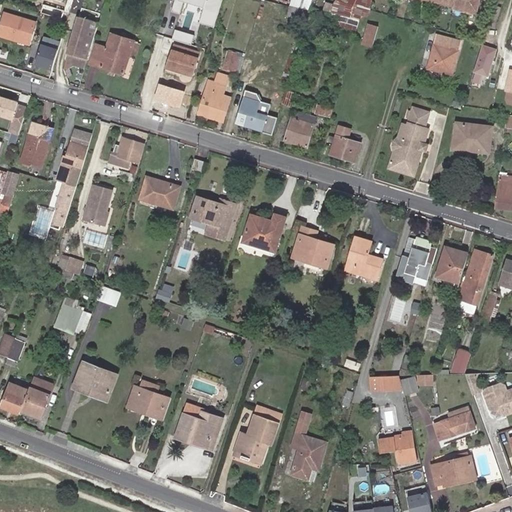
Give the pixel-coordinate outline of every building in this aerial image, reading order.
[(217,27),(225,0),(177,0),(175,10),(185,13),(188,2),(206,8),(202,22),(217,27)] [(368,13),(371,0),(335,0),(333,4),(368,13)] [(432,0),(443,3),(455,5),(454,8),(466,11),(477,14),(480,0),(432,0)] [(368,13),(333,4),(324,2),(322,10),(336,14),(359,20),(368,13)] [(494,5),(489,20),(496,21),(500,8),(494,5)] [(0,29),(0,35),(17,40),(18,38),(29,41),(35,22),(5,14),(0,29)] [(356,29),(359,20),(336,14),(334,23),(356,29)] [(87,59),(98,21),(77,15),(66,53),(87,59)] [(195,42),(199,23),(181,20),(177,39),(195,42)] [(369,24),(363,44),(373,47),(378,27),(369,24)] [(133,41),(133,39),(110,32),(105,47),(96,44),(90,62),(123,73),(129,54),(133,41)] [(437,34),(434,43),(428,67),(451,73),(457,50),(460,40),(437,34)] [(66,47),(42,41),(37,63),(61,69),(66,47)] [(133,41),(129,54),(136,57),(139,44),(133,41)] [(481,62),(491,65),(497,45),(484,42),(480,61),(478,60),(472,84),(480,87),(484,71),(479,70),(479,67),(481,62)] [(176,46),(170,64),(181,66),(180,70),(192,74),(197,57),(198,52),(187,49),(176,46)] [(229,53),(225,68),(233,71),(238,73),(243,58),(237,56),(229,53)] [(205,115),(223,120),(230,97),(222,95),(228,77),(218,73),(216,82),(209,80),(199,110),(206,112),(205,115)] [(186,91),(159,83),(154,100),(181,108),(186,91)] [(294,98),(296,92),(285,89),(281,102),(292,105),(294,98)] [(296,92),(294,98),(306,101),(308,96),(296,92)] [(10,128),(19,131),(27,107),(17,104),(18,101),(0,96),(0,114),(13,118),(10,128)] [(246,102),(239,125),(263,132),(269,110),(246,102)] [(330,116),(332,109),(318,104),(315,112),(330,116)] [(424,128),(429,111),(412,106),(407,125),(405,124),(401,136),(398,135),(393,139),(391,144),(394,150),(390,160),(410,166),(413,157),(418,159),(421,149),(417,147),(420,141),(424,143),(428,129),(424,128)] [(291,117),(285,139),(307,146),(315,117),(303,113),(296,111),(295,118),(291,117)] [(493,127),(458,123),(456,144),(473,146),(473,150),(490,152),(493,127)] [(31,142),(28,141),(22,161),(41,167),(53,129),(36,124),(31,142)] [(339,126),(330,153),(355,161),(361,143),(348,139),(350,129),(339,126)] [(112,151),(109,160),(130,166),(132,159),(139,161),(144,144),(124,137),(121,145),(119,153),(112,151)] [(88,150),(89,146),(73,141),(71,145),(88,150)] [(421,149),(426,151),(428,144),(424,143),(420,141),(417,147),(421,149)] [(119,153),(121,145),(114,143),(112,151),(119,153)] [(78,181),(88,150),(71,145),(69,152),(68,157),(64,156),(56,179),(67,182),(68,178),(78,181)] [(10,161),(1,158),(0,160),(0,168),(7,171),(10,161)] [(197,159),(194,168),(202,171),(205,161),(197,159)] [(410,166),(390,160),(388,167),(413,175),(416,168),(410,166)] [(18,175),(7,171),(0,194),(0,195),(4,197),(1,204),(8,206),(12,195),(18,175)] [(511,177),(501,176),(500,183),(511,184),(511,177)] [(174,209),(181,188),(148,178),(141,199),(174,209)] [(511,184),(500,183),(496,207),(511,209),(511,184)] [(105,211),(112,190),(93,184),(82,219),(103,226),(108,212),(105,211)] [(224,206),(200,199),(194,219),(210,224),(215,226),(212,235),(225,240),(236,205),(226,202),(224,206)] [(274,223),(252,216),(244,243),(275,253),(286,219),(276,215),(274,223)] [(215,226),(210,224),(207,234),(212,235),(215,226)] [(316,231),(305,228),(296,257),(326,266),(333,244),(314,239),(316,231)] [(376,278),(382,259),(367,254),(371,242),(355,237),(346,268),(376,278)] [(410,255),(404,253),(399,269),(428,277),(432,261),(426,260),(431,242),(416,237),(410,255)] [(460,282),(469,253),(446,247),(437,276),(460,282)] [(484,275),(487,276),(494,255),(476,249),(461,298),(479,304),(486,281),(483,280),(484,275)] [(46,252),(39,250),(37,257),(43,259),(46,252)] [(511,261),(507,260),(502,279),(511,282),(511,261)] [(86,262),(82,274),(95,278),(99,266),(86,262)] [(65,270),(53,265),(51,271),(63,275),(65,270)] [(74,273),(65,270),(63,275),(62,277),(67,279),(71,281),(74,273)] [(77,272),(75,271),(71,281),(65,297),(68,298),(77,272)] [(65,297),(71,281),(67,279),(60,296),(64,298),(65,297)] [(119,291),(108,287),(102,300),(114,305),(119,291)] [(173,291),(160,287),(157,297),(169,302),(173,291)] [(496,295),(489,292),(484,313),(490,315),(496,295)] [(62,303),(77,308),(79,302),(68,298),(65,297),(64,298),(62,303)] [(393,297),(390,319),(402,321),(405,299),(393,297)] [(77,308),(62,303),(54,325),(73,333),(82,310),(77,308)] [(190,329),(192,321),(184,318),(181,326),(190,329)] [(214,327),(206,324),(203,331),(212,334),(214,327)] [(0,353),(8,356),(16,335),(13,333),(11,336),(5,334),(0,346),(0,353)] [(16,335),(8,356),(17,361),(26,338),(23,337),(16,335)] [(465,374),(471,354),(457,350),(450,374),(465,374)] [(409,356),(405,355),(401,369),(406,369),(409,356)] [(91,396),(109,402),(119,374),(87,363),(78,388),(92,393),(91,396)] [(400,380),(403,393),(417,389),(413,375),(399,376),(400,380)] [(33,377),(29,387),(28,390),(25,398),(21,409),(40,417),(49,395),(52,384),(33,377)] [(139,389),(156,395),(159,386),(142,380),(139,389)] [(1,405),(19,413),(21,409),(25,398),(16,394),(19,387),(9,383),(7,390),(1,405)] [(499,384),(485,389),(483,393),(490,411),(504,418),(511,414),(511,392),(506,394),(503,386),(499,384)] [(25,398),(28,390),(19,387),(16,394),(25,398)] [(151,411),(150,414),(161,418),(168,399),(156,395),(139,389),(136,387),(130,403),(151,411)] [(342,404),(349,407),(353,393),(346,390),(342,404)] [(130,403),(129,406),(150,414),(151,411),(130,403)] [(187,403),(183,414),(200,420),(202,412),(204,408),(187,403)] [(468,405),(448,412),(450,418),(434,423),(439,438),(475,427),(468,405)] [(240,455),(252,459),(253,457),(260,437),(266,439),(270,440),(276,420),(253,411),(246,431),(240,429),(232,450),(241,453),(240,455)] [(183,414),(176,436),(191,441),(193,437),(208,441),(217,417),(202,412),(200,420),(183,414)] [(291,472),(307,477),(311,464),(318,466),(326,441),(304,435),(310,414),(302,412),(291,445),(299,448),(291,472)] [(416,459),(411,435),(394,437),(399,462),(416,459)] [(193,437),(191,441),(207,446),(208,441),(193,437)] [(260,437),(253,457),(259,459),(266,439),(260,437)] [(458,458),(431,465),(435,481),(442,479),(443,482),(443,486),(454,483),(454,480),(473,476),(468,456),(458,458)] [(430,511),(426,492),(406,497),(409,511),(430,511)]
